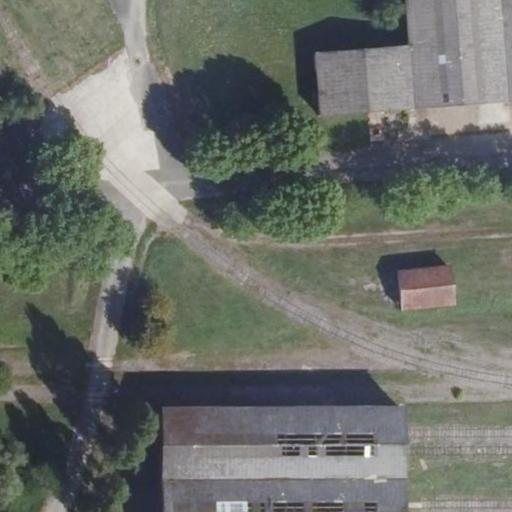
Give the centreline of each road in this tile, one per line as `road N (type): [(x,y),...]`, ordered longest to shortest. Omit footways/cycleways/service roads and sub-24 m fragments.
road 1 (track): [(149,97),(0,127)]
road 2 (track): [(0,206),(139,203)]
